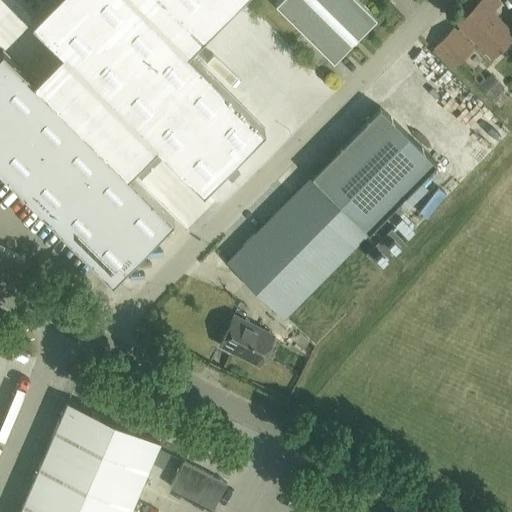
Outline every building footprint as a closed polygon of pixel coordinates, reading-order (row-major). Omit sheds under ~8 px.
[(358,0),(278,0),(276,3),(333,61),(376,17),(358,0)] [(482,0),(460,23),(487,50),(508,29),(490,11),(498,2),(496,0),(482,0)] [(454,29),(437,47),(455,65),(473,47),(454,29)] [(0,171),(111,282),(173,220),(2,50),(0,52),(0,171)] [(34,71),(41,79),(61,60),(54,53),(34,71)] [(490,100),(504,85),(491,72),(477,86),(490,100)] [(284,317),(369,231),(437,163),(380,106),(312,174),(227,260),(284,317)] [(391,225),(365,251),(380,265),(406,239),(391,225)] [(259,363),(273,335),(234,315),(219,344),(259,363)] [(18,511),(128,511),(160,440),(67,400),(18,511)] [(184,460),(170,486),(214,508),(227,482),(184,460)]
